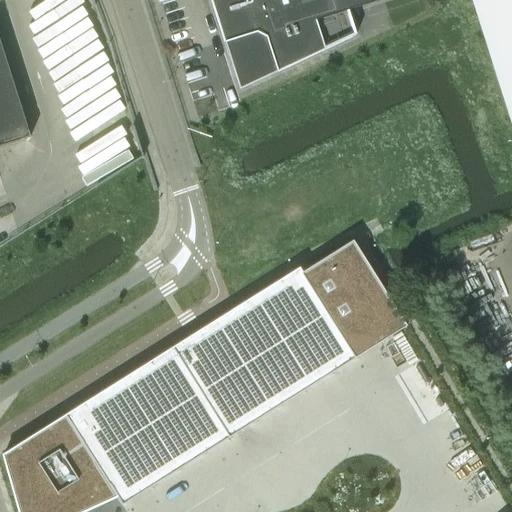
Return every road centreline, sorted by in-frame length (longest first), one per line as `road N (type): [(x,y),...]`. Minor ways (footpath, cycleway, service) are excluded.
road 1 (unclassified): [(0,395),(201,264),(178,181)]
road 2 (unclassified): [(178,181),(179,235),(167,253),(0,363)]
road 3 (unknown): [(0,205),(27,171),(37,138),(2,0)]
road 4 (unclassified): [(178,181),(121,0)]
